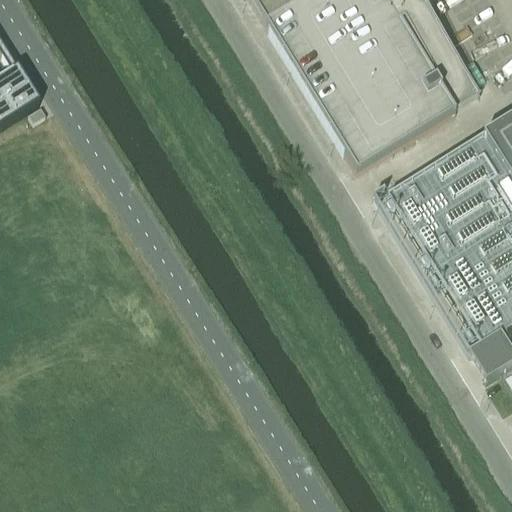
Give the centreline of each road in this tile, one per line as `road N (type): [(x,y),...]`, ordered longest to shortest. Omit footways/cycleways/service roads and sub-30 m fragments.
road 1 (unclassified): [(213,0),(511,487)]
road 2 (unclassified): [(317,511),(18,36)]
